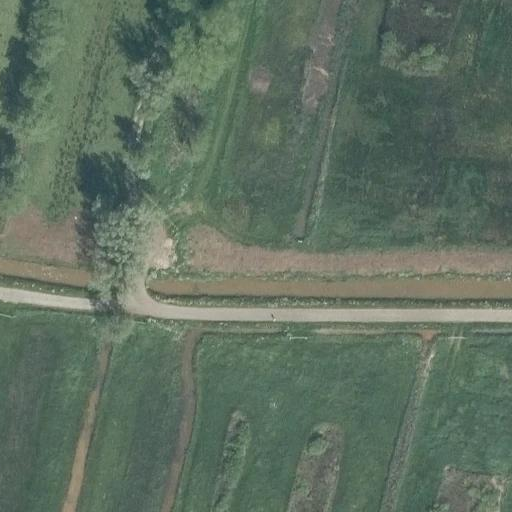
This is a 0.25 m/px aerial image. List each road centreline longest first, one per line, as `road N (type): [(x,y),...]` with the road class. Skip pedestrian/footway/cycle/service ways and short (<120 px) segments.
road 1 (track): [(511,317),(175,313),(0,294)]
road 2 (unclassified): [(137,306),(143,227),(122,188),(163,0)]
